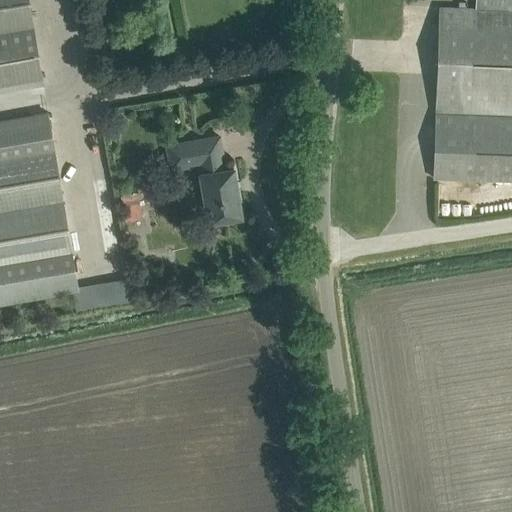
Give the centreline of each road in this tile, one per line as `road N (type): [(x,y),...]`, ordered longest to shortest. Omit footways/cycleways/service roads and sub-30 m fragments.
road 1 (unclassified): [(361,511),(324,256),(338,0)]
road 2 (unknown): [(324,256),(511,217)]
